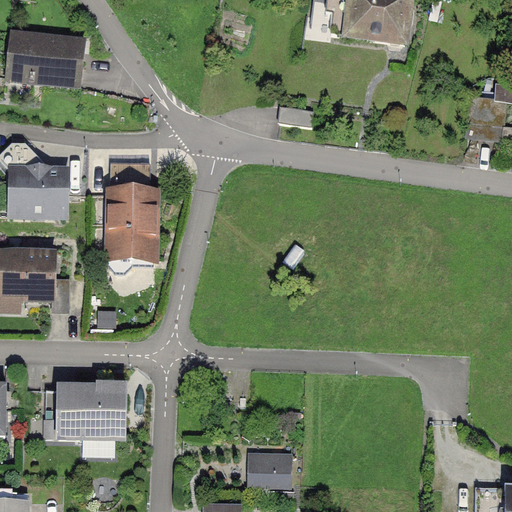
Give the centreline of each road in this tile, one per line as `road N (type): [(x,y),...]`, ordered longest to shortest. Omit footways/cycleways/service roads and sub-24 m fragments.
road 1 (residential): [(171,357),(413,366),(436,375),(444,410)]
road 2 (residential): [(220,142),(511,186)]
road 3 (residential): [(220,142),(171,357)]
road 4 (residential): [(191,132),(121,142),(0,127)]
road 5 (residential): [(0,353),(171,357)]
road 6 (residential): [(93,0),(191,132)]
road 7 (residential): [(171,357),(163,511)]
